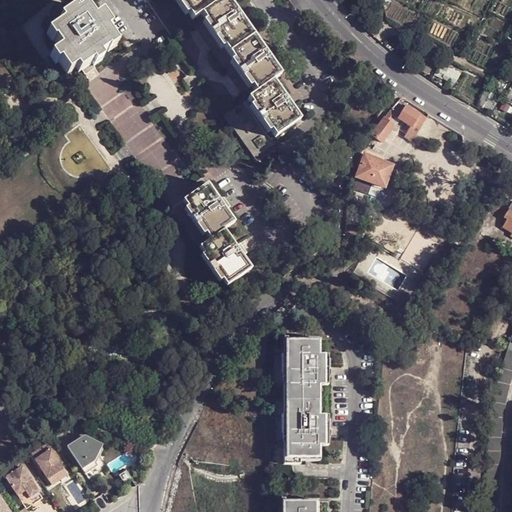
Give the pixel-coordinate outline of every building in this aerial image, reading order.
[(181,0),(195,20),(204,13),(209,21),(231,51),(255,84),(260,91),(252,97),(280,136),(303,118),(276,80),(283,74),(255,34),(229,0),(222,0),(220,2),(217,0),(181,0)] [(117,44),(108,32),(112,30),(101,16),(94,21),(85,8),(77,15),(74,11),(60,20),(63,24),(50,34),(56,42),(54,43),(61,51),(54,57),(69,77),(78,70),(81,74),(84,72),(93,65),(101,59),(99,56),(117,44)] [(280,136),(252,97),(227,114),(249,145),(255,152),(258,156),(261,161),(263,159),(267,161),(271,153),(274,155),(278,148),(281,149),(284,144),(285,143),(280,136)] [(405,106),(397,118),(409,126),(418,131),(426,119),(405,106)] [(381,142),(393,126),(390,123),(397,113),(392,108),(371,135),(381,142)] [(414,139),(418,131),(409,126),(405,133),(414,139)] [(384,187),(392,165),(364,154),(356,177),(357,178),(370,182),(384,187)] [(329,166),(327,165),(323,171),(325,172),(323,174),(326,177),(334,166),(331,164),(329,166)] [(334,166),(326,177),(334,182),(342,172),(334,166)] [(370,182),(357,178),(353,189),(366,194),(370,182)] [(211,182),(187,199),(215,237),(204,245),(232,284),(256,266),(247,254),(227,228),(239,220),(211,182)] [(409,190),(399,183),(393,192),(404,199),(409,190)] [(444,284),(448,277),(438,272),(434,279),(444,284)] [(319,337),(288,337),(289,353),(286,353),(286,370),(287,383),(289,383),(289,398),(320,398),(320,383),(323,383),(323,368),(322,360),(328,360),(328,352),(319,352),(319,337)] [(511,354),(506,353),(503,359),(511,362),(511,354)] [(511,362),(503,359),(501,366),(511,369),(511,362)] [(511,375),(511,369),(501,366),(499,373),(511,376),(511,375)] [(511,376),(499,373),(496,380),(510,383),(511,376)] [(510,383),(496,380),(495,387),(508,390),(510,383)] [(289,398),(289,383),(287,383),(281,383),(281,398),(283,399),(289,398)] [(508,390),(495,387),(494,394),(507,396),(508,390)] [(507,396),(494,394),(493,400),(506,403),(507,396)] [(320,398),(289,398),(289,413),(287,413),(287,431),(287,444),(289,444),(289,459),(299,459),(320,459),(320,444),(323,444),(323,429),(323,421),(328,421),(328,413),(320,413),(320,398)] [(493,400),(492,407),(505,409),(506,403),(493,400)] [(505,409),(492,407),(491,415),(504,417),(505,409)] [(504,417),(491,415),(490,422),(503,423),(504,417)] [(503,423),(490,422),(490,429),(503,430),(503,423)] [(84,436),(67,447),(89,480),(99,473),(101,471),(101,470),(102,469),(102,468),(102,466),(97,465),(94,460),(101,444),(84,436)] [(46,443),(31,454),(47,478),(63,467),(46,443)] [(289,459),(289,444),(287,444),(283,443),(283,463),(299,463),(299,459),(289,459)] [(128,451),(108,462),(114,472),(133,461),(128,451)] [(21,467),(5,478),(16,495),(24,490),(27,494),(29,497),(38,492),(21,467)] [(125,470),(118,475),(124,482),(130,477),(125,470)] [(24,490),(16,495),(19,499),(27,494),(24,490)] [(9,511),(0,497),(0,511),(9,511)] [(319,511),(320,499),(289,499),(289,511),(319,511)]
